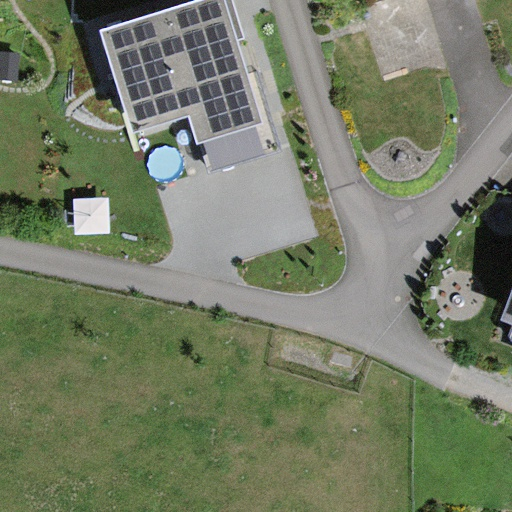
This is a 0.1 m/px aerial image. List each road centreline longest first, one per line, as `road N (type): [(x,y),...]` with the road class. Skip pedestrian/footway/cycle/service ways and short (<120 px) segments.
road 1 (residential): [(365,327),(0,250)]
road 2 (residential): [(384,240),(344,177),(286,0)]
road 3 (residential): [(384,240),(448,200),(511,130)]
road 4 (track): [(511,400),(365,327)]
